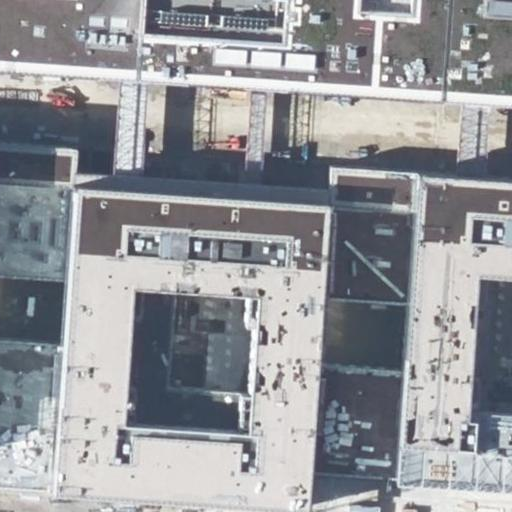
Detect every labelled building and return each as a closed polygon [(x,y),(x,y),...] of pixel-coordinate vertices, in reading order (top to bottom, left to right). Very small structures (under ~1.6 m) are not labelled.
[(511,0),(0,0),(0,67),(120,76),(149,78),(254,87),(272,88),(467,100),(497,102),(511,102),(511,0)] [(149,78),(120,76),(113,184),(142,186),(149,78)] [(272,88),(254,87),(248,194),(265,195),(272,88)] [(497,102),(467,100),(463,173),(493,175),(497,102)] [(0,485),(50,489),(60,343),(0,338),(0,277),(63,282),(69,181),(71,145),(0,139),(0,485)] [(69,181),(63,282),(60,343),(50,489),(307,505),(308,471),(392,478),(398,370),(318,364),(321,297),(403,301),(411,170),(327,164),(325,198),(265,195),(248,194),(142,186),(113,184),(69,181)] [(511,485),(511,176),(493,175),(463,173),(411,170),(403,301),(398,370),(392,478),(511,485)]
